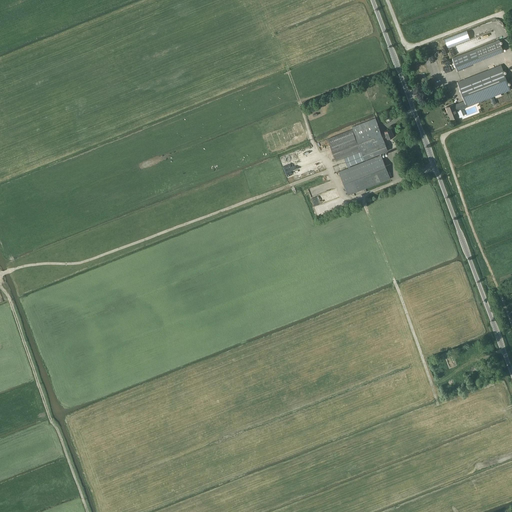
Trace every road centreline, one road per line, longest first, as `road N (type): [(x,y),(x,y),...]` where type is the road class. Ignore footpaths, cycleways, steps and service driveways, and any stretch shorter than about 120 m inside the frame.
road 1 (tertiary): [(511,373),(372,0)]
road 2 (track): [(0,275),(87,261),(329,171)]
road 3 (track): [(87,511),(0,285)]
road 4 (track): [(361,195),(438,405)]
road 5 (track): [(511,324),(442,140)]
road 6 (track): [(511,36),(499,14),(410,46),(387,0)]
